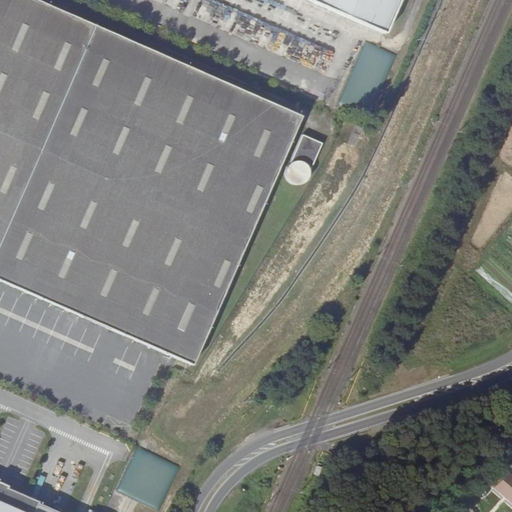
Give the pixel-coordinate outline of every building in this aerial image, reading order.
[(0,0),(0,296),(39,315),(46,302),(191,365),(303,118),(36,0),(0,0)] [(309,0),(388,35),(402,0),(309,0)] [(362,42),(339,107),(370,118),(393,53),(362,42)] [(316,140),(305,135),(294,160),(291,164),(289,167),(287,171),(287,176),(289,179),(292,183),(295,185),(300,185),(305,184),(310,180),(311,175),(312,171),(324,144),(316,140)] [(135,448),(117,491),(132,497),(130,500),(159,511),(164,499),(178,465),(135,448)] [(511,504),(511,475),(508,472),(493,488),(511,504)] [(0,511),(58,511),(6,489),(7,485),(1,482),(0,481),(0,511)]
